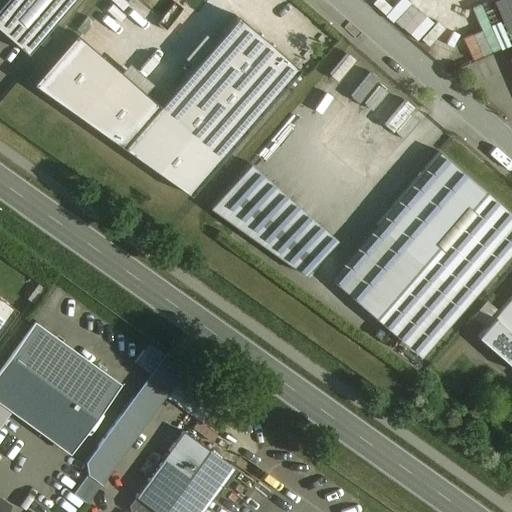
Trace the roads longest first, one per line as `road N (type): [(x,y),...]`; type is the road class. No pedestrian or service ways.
road 1 (primary): [(0,182),(462,511)]
road 2 (residential): [(341,0),(511,148)]
